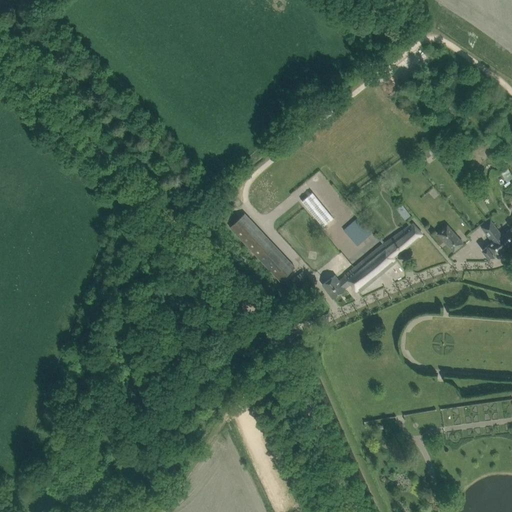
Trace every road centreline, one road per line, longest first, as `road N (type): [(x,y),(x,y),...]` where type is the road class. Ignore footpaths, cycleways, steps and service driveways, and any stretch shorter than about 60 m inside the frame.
road 1 (unclassified): [(281,340),(0,39)]
road 2 (unclassified): [(281,340),(239,399),(286,510)]
road 3 (unclassified): [(351,511),(281,340)]
